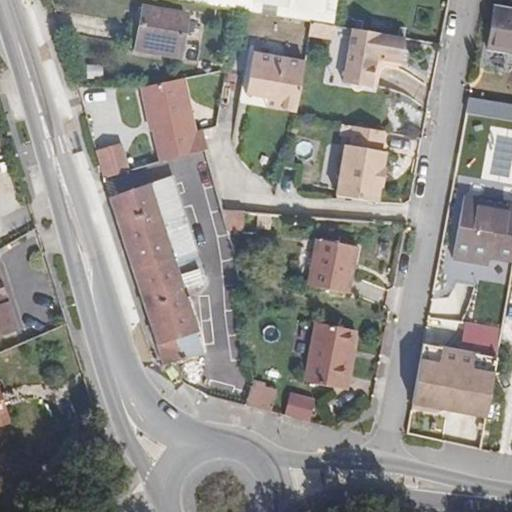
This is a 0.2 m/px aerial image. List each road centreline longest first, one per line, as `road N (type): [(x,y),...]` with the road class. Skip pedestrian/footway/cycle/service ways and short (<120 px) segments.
road 1 (residential): [(377,472),(470,0)]
road 2 (secondary): [(114,380),(4,0)]
road 3 (unknown): [(430,208),(374,219),(232,202),(219,176),(231,91)]
road 4 (secondary): [(511,497),(377,472)]
road 5 (secondary): [(114,380),(128,445),(148,472),(169,482)]
